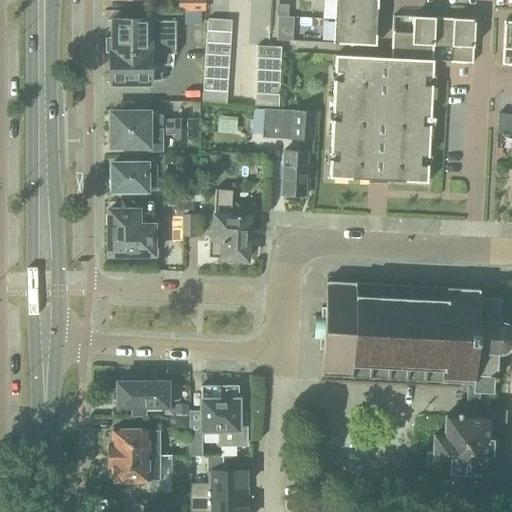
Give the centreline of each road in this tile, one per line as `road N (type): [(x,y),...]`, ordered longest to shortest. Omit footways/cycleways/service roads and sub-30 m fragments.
road 1 (residential): [(283,297),(89,288),(86,0)]
road 2 (secondary): [(44,343),(58,292),(52,0)]
road 3 (secondary): [(31,0),(32,292),(44,343)]
road 4 (residential): [(283,297),(291,240),(511,253)]
road 5 (residential): [(44,343),(279,354)]
road 6 (secondary): [(45,511),(44,343)]
road 7 (residential): [(271,511),(279,354)]
road 8 (residential): [(0,368),(4,511)]
